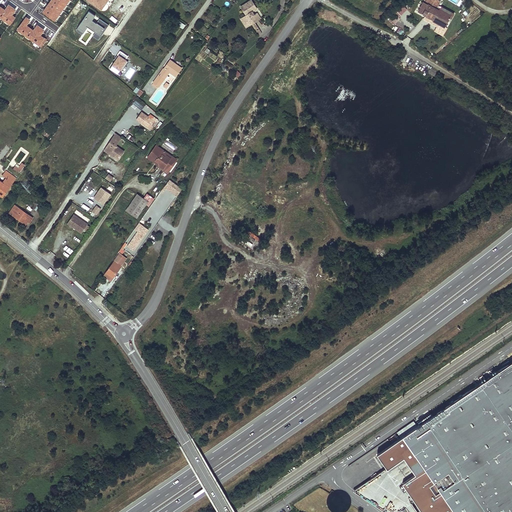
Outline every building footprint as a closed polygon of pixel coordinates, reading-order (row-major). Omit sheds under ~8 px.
[(69,0),(49,0),(43,10),(56,19),(69,0)] [(86,0),(103,10),(109,0),(86,0)] [(258,21),(255,16),(253,12),(257,9),(252,0),(241,7),(246,16),(245,16),(250,26),(258,21)] [(425,2),(420,11),(435,19),(434,21),(446,27),(452,15),(454,16),(455,13),(441,6),(440,9),(437,8),(441,0),(439,0),(430,0),(430,1),(427,0),(424,0),(424,1),(425,2)] [(7,4),(3,9),(0,6),(0,18),(10,26),(16,18),(11,15),(15,9),(7,4)] [(401,4),(388,18),(393,24),(407,10),(401,4)] [(89,11),(77,30),(83,34),(88,26),(96,31),(93,36),(98,39),(108,24),(100,19),(97,23),(92,20),(95,16),(89,11)] [(38,25),(34,31),(26,25),(31,19),(26,16),(16,30),(41,47),(46,40),(41,36),(45,31),(38,25)] [(118,54),(109,69),(119,75),(128,60),(118,54)] [(169,67),(167,66),(153,84),(158,88),(169,72),(175,77),(181,69),(172,62),(169,67)] [(238,70),(234,74),(238,79),(242,75),(238,70)] [(137,107),(141,110),(144,107),(136,100),(131,106),(135,109),(137,107)] [(140,122),(146,115),(143,112),(137,120),(140,122)] [(151,130),(158,120),(155,118),(154,120),(146,115),(140,122),(151,130)] [(119,160),(124,153),(115,147),(121,139),(115,135),(105,149),(111,153),(110,154),(119,160)] [(157,145),(154,150),(156,151),(158,149),(162,151),(160,153),(166,157),(167,156),(171,158),(172,156),(157,145)] [(148,158),(155,163),(157,161),(165,166),(171,158),(167,156),(166,157),(160,153),(162,151),(158,149),(156,151),(154,150),(148,158)] [(157,161),(155,163),(159,166),(158,168),(162,171),(165,166),(157,161)] [(3,177),(6,179),(11,183),(14,180),(5,173),(3,177)] [(108,174),(105,178),(111,182),(113,177),(108,174)] [(11,183),(6,179),(2,183),(0,181),(0,194),(2,196),(11,183)] [(164,187),(177,197),(182,189),(170,179),(164,187)] [(100,187),(93,199),(105,205),(111,193),(100,187)] [(137,218),(148,202),(138,195),(127,210),(137,218)] [(30,196),(25,202),(35,209),(40,203),(30,196)] [(92,212),(97,216),(102,209),(96,205),(92,212)] [(12,215),(25,224),(27,221),(29,223),(33,217),(25,212),(26,212),(24,210),(23,211),(16,206),(13,211),(14,212),(12,215)] [(84,229),(87,225),(73,215),(67,224),(74,229),(77,224),(84,229)] [(134,254),(150,230),(138,222),(123,247),(134,254)] [(84,229),(77,224),(74,229),(81,234),(84,229)] [(252,249),(260,239),(251,231),(242,241),(252,249)] [(114,278),(117,274),(110,269),(107,273),(114,278)] [(511,511),(511,363),(382,453),(391,467),(394,471),(377,483),(410,507),(417,502),(423,511),(511,511)] [(406,432),(416,426),(413,421),(403,427),(406,432)] [(401,511),(410,507),(377,483),(394,471),(391,467),(366,484),(358,490),(388,511),(401,511)]
